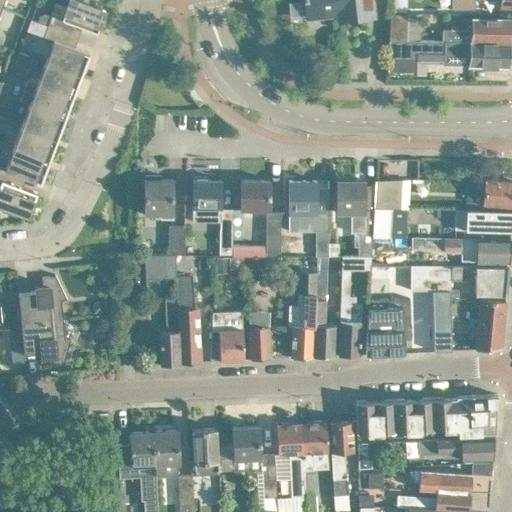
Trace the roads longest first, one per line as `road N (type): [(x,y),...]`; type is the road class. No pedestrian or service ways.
road 1 (residential): [(0,410),(33,395),(344,383),(370,372),(511,365)]
road 2 (residential): [(511,120),(315,120),(277,106),(249,88),(222,53),(206,0)]
road 3 (residential): [(0,255),(55,246),(66,232),(117,125),(149,0)]
